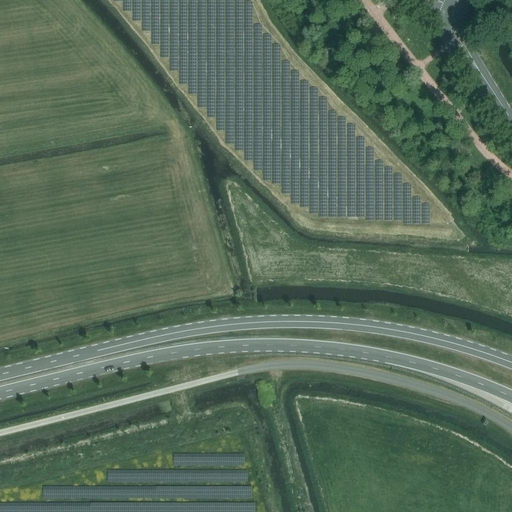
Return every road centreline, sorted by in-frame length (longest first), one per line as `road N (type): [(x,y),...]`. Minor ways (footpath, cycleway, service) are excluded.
road 1 (unclassified): [(0,433),(293,364),(422,387),(511,427)]
road 2 (primary): [(0,392),(164,353),(281,344),(398,358),(511,397)]
road 3 (primary): [(511,362),(378,327),(276,321),(188,329),(0,374)]
road 4 (secondary): [(505,111),(466,42),(456,2)]
